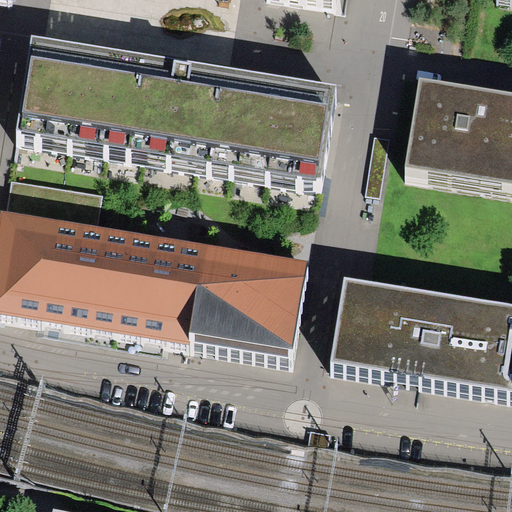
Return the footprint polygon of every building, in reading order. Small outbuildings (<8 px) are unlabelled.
[(266,0),(266,5),(338,15),(339,0),(266,0)] [(511,0),(498,0),(496,11),(511,13),(511,0)] [(63,55),(34,50),(18,145),(318,193),(333,98),(310,94),(259,86),(222,80),(140,68),(106,62),(63,55)] [(511,106),(475,101),(413,91),(399,182),(511,199),(511,106)] [(103,199),(12,187),(8,217),(99,229),(103,199)] [(310,280),(0,231),(0,321),(209,354),(296,368),(303,324),(310,280)] [(511,317),(334,290),(320,378),(389,389),(511,407),(511,317)]
